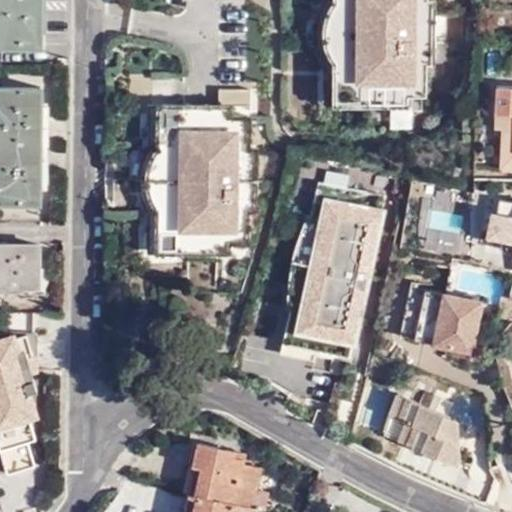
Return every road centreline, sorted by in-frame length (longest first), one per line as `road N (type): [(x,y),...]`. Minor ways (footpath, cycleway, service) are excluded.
road 1 (residential): [(88,482),(87,0)]
road 2 (residential): [(88,482),(124,422),(157,399),(193,390),(235,401),(438,511)]
